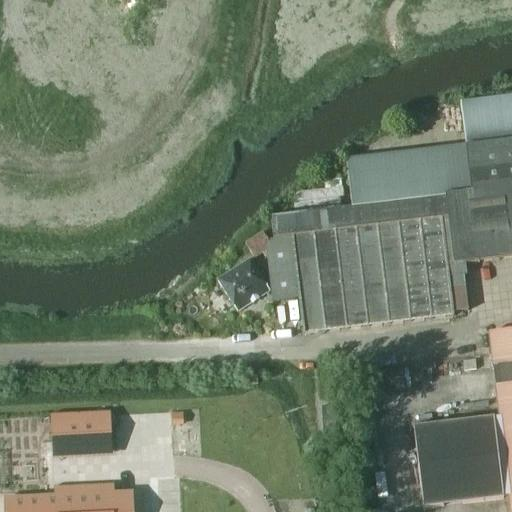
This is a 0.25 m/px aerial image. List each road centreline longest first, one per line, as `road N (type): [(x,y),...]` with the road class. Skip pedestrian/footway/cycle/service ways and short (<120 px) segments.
road 1 (unclassified): [(0,354),(291,346)]
road 2 (unknown): [(389,344),(511,324)]
